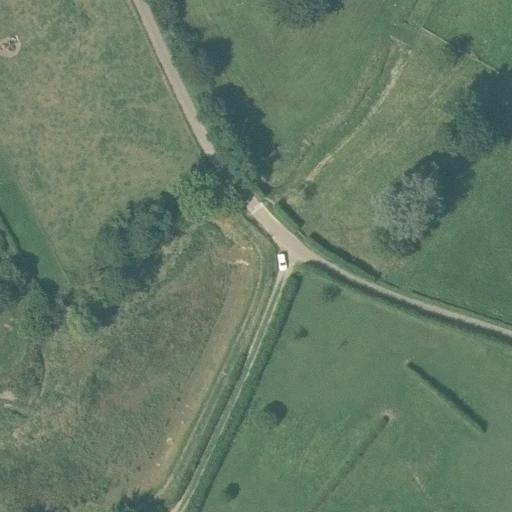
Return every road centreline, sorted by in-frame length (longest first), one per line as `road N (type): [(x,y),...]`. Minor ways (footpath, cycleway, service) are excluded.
road 1 (unclassified): [(511,341),(364,288),(292,251),(223,167),(139,0)]
road 2 (track): [(292,251),(178,511)]
